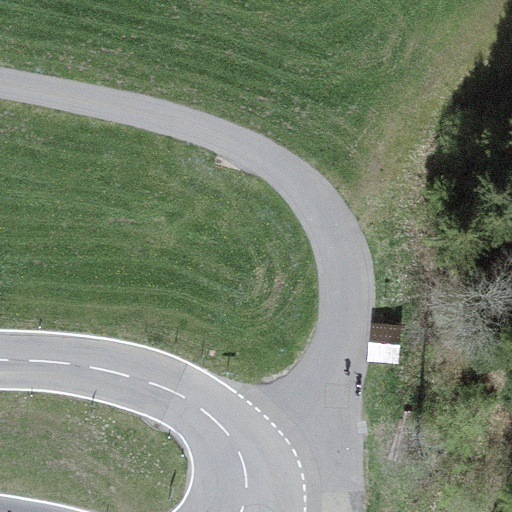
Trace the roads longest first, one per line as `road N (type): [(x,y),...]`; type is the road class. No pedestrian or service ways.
road 1 (track): [(0,77),(196,126),(268,159),(318,203),(344,275),(334,366),(312,409),(245,475)]
road 2 (tertiary): [(0,359),(107,370),(190,401),(239,451),(240,511)]
